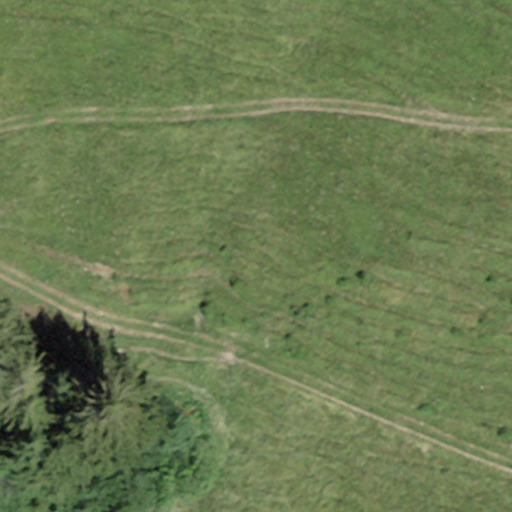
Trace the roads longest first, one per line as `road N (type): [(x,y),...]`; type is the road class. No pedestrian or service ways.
road 1 (track): [(0,266),(49,295),(211,341),(511,458)]
road 2 (track): [(511,127),(336,109),(47,109),(0,128)]
